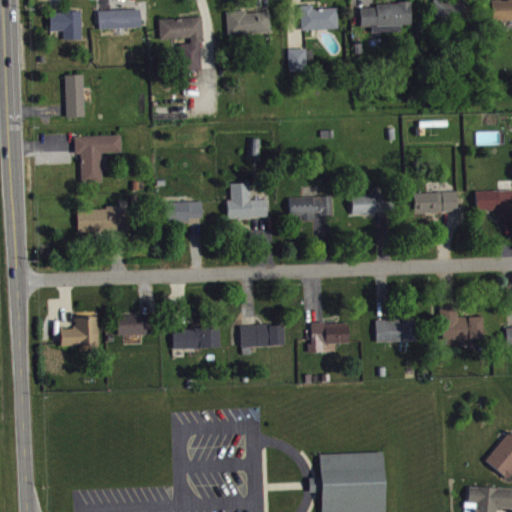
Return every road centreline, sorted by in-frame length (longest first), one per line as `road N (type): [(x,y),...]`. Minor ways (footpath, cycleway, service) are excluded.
road 1 (tertiary): [(27,511),(4,0)]
road 2 (residential): [(18,280),(511,264)]
